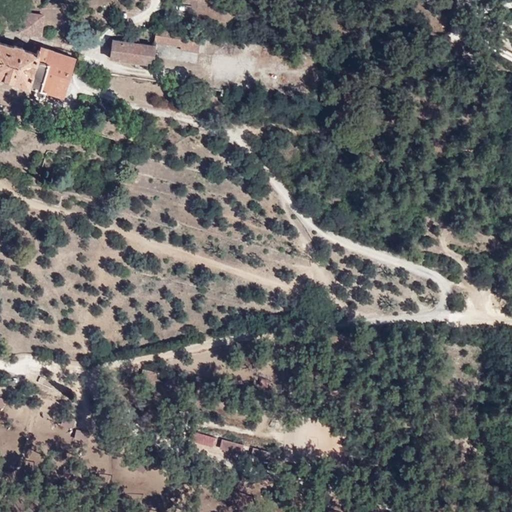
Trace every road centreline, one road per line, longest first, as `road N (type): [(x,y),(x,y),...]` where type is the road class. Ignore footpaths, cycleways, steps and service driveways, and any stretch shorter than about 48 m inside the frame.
road 1 (track): [(357,511),(133,428),(93,368),(303,320),(511,317)]
road 2 (track): [(245,134),(316,226),(452,285),(450,305),(437,318)]
